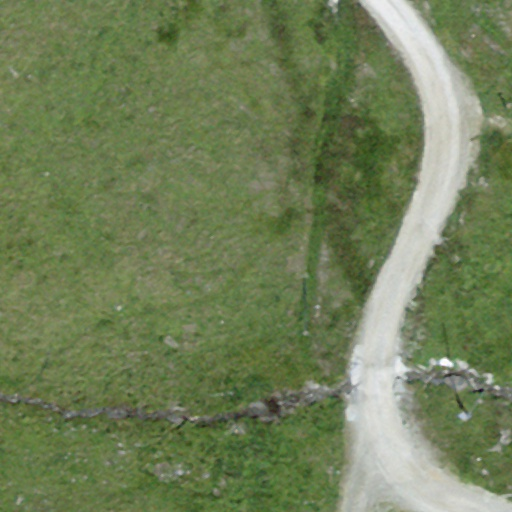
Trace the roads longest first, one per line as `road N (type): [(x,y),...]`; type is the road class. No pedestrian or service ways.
road 1 (track): [(485,511),(374,474),(366,366),(448,110)]
road 2 (track): [(448,110),(382,0)]
